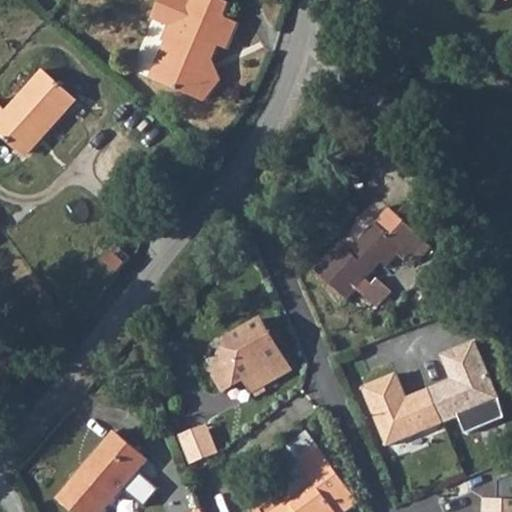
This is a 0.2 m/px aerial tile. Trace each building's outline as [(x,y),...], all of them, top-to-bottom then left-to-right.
[(203,40),(220,48),(231,21),(221,18),(226,2),(220,0),(153,0),(147,16),(159,22),(152,40),(157,44),(142,77),(191,99),(200,74),(192,72),(203,40)] [(75,102),(40,72),(3,113),(0,110),(0,136),(21,155),(57,112),(63,116),(75,102)] [(423,215),(410,203),(399,215),(392,207),(353,250),(344,242),(317,269),(349,299),(358,288),(379,307),(393,291),(378,277),(373,282),(368,278),(401,243),(420,261),(433,246),(412,226),(423,215)] [(0,236),(8,231),(0,218),(0,236)] [(291,368),(265,317),(234,334),(235,337),(230,337),(227,356),(213,365),(223,386),(245,375),(252,388),(291,368)] [(498,400),(477,341),(443,353),(451,378),(407,394),(398,368),(364,380),(385,439),(498,400)] [(183,433),(194,463),(223,452),(212,422),(183,433)] [(297,459),(318,445),(309,429),(288,444),(297,459)] [(97,511),(144,457),(113,432),(58,497),(74,511),(97,511)] [(346,511),(361,501),(318,445),(297,459),(314,481),(320,488),(295,505),(290,499),(272,511),(346,511)] [(314,481),(290,499),(295,505),(320,488),(314,481)] [(511,511),(511,504),(483,501),(482,511),(511,511)]
